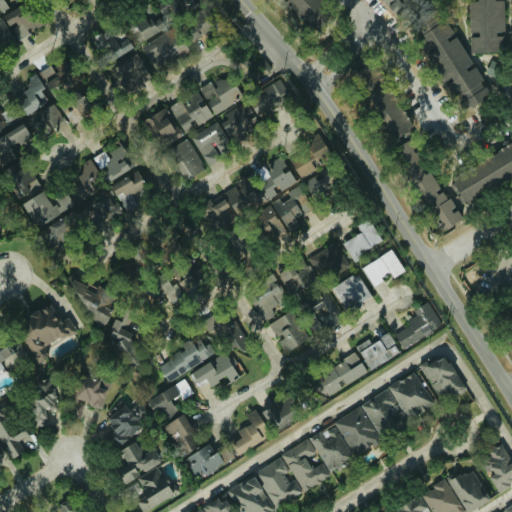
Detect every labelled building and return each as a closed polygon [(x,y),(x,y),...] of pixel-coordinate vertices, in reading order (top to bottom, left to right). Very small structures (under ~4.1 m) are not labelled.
[(0,0),(0,11),(8,6),(3,0),(0,0)] [(320,0),(284,0),(303,22),(324,4),(320,0)] [(380,0),(395,14),(409,0),(380,0)] [(470,52),(505,51),(505,33),(504,33),(503,0),(473,0),(474,0),(469,0),(469,34),(470,52)] [(43,26),(35,9),(25,13),(21,5),(3,13),(15,39),(43,26)] [(189,17),(193,29),(184,33),(186,39),(211,30),(205,11),(189,17)] [(152,34),(145,16),(129,22),(136,40),(152,34)] [(416,36),(443,83),(444,82),(461,111),(487,96),(479,82),(482,80),(456,34),(454,35),(445,19),(416,36)] [(132,48),(119,23),(93,36),(107,61),(132,48)] [(142,46),(157,69),(188,49),(173,26),(142,46)] [(0,47),(14,39),(8,30),(1,34),(0,32),(0,47)] [(118,81),(146,70),(139,54),(111,65),(118,81)] [(23,115),(66,86),(51,63),(39,71),(45,80),(42,82),(36,72),(22,82),(26,87),(10,98),(23,115)] [(147,117),(162,145),(194,128),(192,125),(240,100),(226,75),(164,109),(164,108),(147,117)] [(244,99),(255,118),(291,98),(280,79),(244,99)] [(416,201),(436,224),(439,230),(460,221),(455,210),(452,207),(451,205),(435,187),(427,171),(424,173),(414,153),(402,139),(411,131),(406,119),(390,101),(389,100),(376,85),(361,92),(400,174),(406,180),(416,201)] [(89,113),(82,100),(62,111),(69,123),(89,113)] [(223,115),(225,119),(218,123),(230,143),(258,126),(244,102),(223,115)] [(26,121),(44,146),(69,128),(50,103),(26,121)] [(206,167),(220,159),(216,153),(229,146),(215,122),(189,137),(206,167)] [(0,135),(0,168),(18,156),(13,148),(28,138),(19,123),(0,135)] [(263,165),(274,190),(314,172),(310,163),(327,156),(317,134),(300,142),(306,154),(288,162),(285,155),(263,165)] [(203,169),(185,139),(164,151),(182,182),(203,169)] [(76,202),(92,192),(90,189),(125,168),(119,159),(125,155),(117,142),(89,158),(90,160),(61,177),(76,202)] [(511,176),(511,144),(447,176),(460,202),(511,176)] [(30,173),(24,177),(15,162),(0,171),(0,176),(16,202),(39,188),(30,173)] [(315,201),(337,185),(324,168),(302,184),(315,201)] [(132,194),(143,186),(133,171),(108,187),(124,212),(138,203),(132,194)] [(253,196),(244,180),(196,207),(209,230),(263,200),(259,193),(253,196)] [(21,203),(43,245),(61,236),(56,226),(42,233),(38,226),(73,207),(65,192),(46,202),(41,192),(21,203)] [(272,209),(285,231),(298,224),(296,219),(311,210),(300,192),(272,209)] [(350,262),(361,257),(359,252),(379,243),(371,227),(340,241),(350,262)] [(350,268),(335,242),(307,258),(322,284),(350,268)] [(390,278),(402,271),(389,250),(359,269),(370,286),(388,275),(390,278)] [(145,285),(159,307),(203,278),(189,258),(168,273),(172,279),(166,283),(160,274),(145,285)] [(304,267),(302,261),(277,269),(284,290),(314,281),(310,266),(304,267)] [(329,289),(345,315),(371,299),(355,273),(329,289)] [(268,307),(283,299),(274,284),(248,299),(262,321),(273,315),(268,307)] [(311,332),(320,328),(316,321),(336,310),(328,296),(300,311),(311,332)] [(391,332),(400,348),(440,326),(426,302),(411,310),(416,319),(391,332)] [(11,326),(28,355),(73,330),(64,315),(57,320),(49,305),(11,326)] [(502,342),(511,343),(511,307),(509,307),(502,342)] [(266,323),(275,340),(276,339),(282,352),(305,341),(291,311),(266,323)] [(119,352),(137,324),(118,312),(113,319),(108,316),(100,329),(116,340),(112,347),(119,352)] [(353,347),(368,371),(398,353),(385,332),(368,343),(365,339),(353,347)] [(179,346),(180,349),(155,364),(166,382),(211,355),(199,334),(179,346)] [(0,362),(9,357),(0,342),(0,362)] [(187,374),(196,388),(205,382),(208,387),(223,377),(227,383),(241,374),(225,350),(187,374)] [(418,366),(436,399),(444,394),(447,400),(463,391),(442,352),(418,366)] [(308,379),(317,398),(365,375),(355,356),(308,379)] [(435,403),(412,370),(385,389),(407,421),(435,403)] [(101,409),(109,384),(78,374),(70,400),(101,409)] [(144,400),(157,424),(176,414),(168,400),(187,390),(182,380),(144,400)] [(359,405),(384,444),(408,428),(394,406),(395,406),(384,389),(359,405)] [(44,409),(53,408),(52,391),(28,393),(30,427),(45,426),(44,409)] [(269,432),(293,420),(283,399),(258,411),(269,432)] [(128,412),(119,403),(103,421),(113,430),(104,439),(115,451),(140,425),(136,422),(146,411),(137,402),(128,412)] [(23,452),(18,440),(26,436),(21,424),(12,428),(1,405),(0,406),(0,446),(6,460),(23,452)] [(356,407),(331,423),(355,459),(380,442),(356,407)] [(259,442),(255,432),(262,428),(253,410),(243,415),(248,424),(234,432),(237,437),(228,441),(235,455),(259,442)] [(198,445),(180,414),(161,426),(179,457),(198,445)] [(306,439),(329,475),(352,460),(332,428),(322,434),(320,430),(306,439)] [(301,493),(327,477),(319,463),(313,467),(307,457),(314,453),(305,439),(278,455),(301,493)] [(125,465),(115,471),(124,484),(159,461),(151,448),(142,454),(133,441),(116,452),(125,465)] [(511,464),(499,443),(494,446),(494,445),(486,450),(489,455),(482,459),(483,461),(480,463),(484,471),(487,469),(490,469),(492,472),(487,476),(498,492),(508,485),(506,483),(511,480),(510,477),(511,475),(511,470),(511,469),(511,468),(511,464)] [(183,456),(193,479),(220,467),(210,444),(183,456)] [(293,480),(286,484),(281,475),(286,472),(277,458),(252,473),(274,511),(301,495),(293,480)] [(136,505),(141,502),(146,510),(173,495),(157,467),(125,485),(136,505)] [(468,511),(489,499),(469,468),(446,483),(464,511),(468,511)] [(201,508),(202,511),(272,511),(273,511),(252,475),(224,491),(225,494),(201,508)] [(461,511),(443,480),(419,493),(429,511),(461,511)] [(392,511),(426,511),(418,496),(392,511)] [(511,511),(511,503),(501,511),(500,511),(511,511)]
